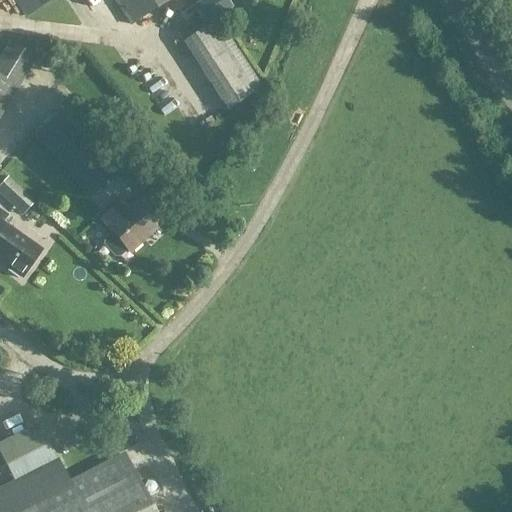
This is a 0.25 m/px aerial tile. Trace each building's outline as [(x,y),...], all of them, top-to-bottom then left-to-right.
[(11,0),(23,18),(50,0),(113,0),(130,26),(170,0),(11,0)] [(221,15),(210,0),(206,0),(194,8),(205,25),(221,15)] [(227,111),(261,89),(217,22),(183,44),(227,111)] [(0,120),(36,62),(10,46),(0,62),(0,120)] [(220,104),(208,108),(212,119),(224,115),(220,104)] [(36,135),(89,196),(121,168),(68,108),(36,135)] [(34,203),(26,194),(8,178),(0,186),(0,194),(23,215),(34,203)] [(164,223),(142,198),(141,198),(128,209),(122,201),(101,220),(112,233),(105,240),(104,245),(115,257),(120,257),(127,250),(130,253),(164,223)] [(0,262),(10,269),(8,272),(18,279),(20,276),(22,278),(41,251),(3,223),(0,227),(0,262)] [(37,420),(0,437),(0,453),(14,482),(57,462),(37,420)] [(153,511),(125,457),(15,511),(153,511)]
